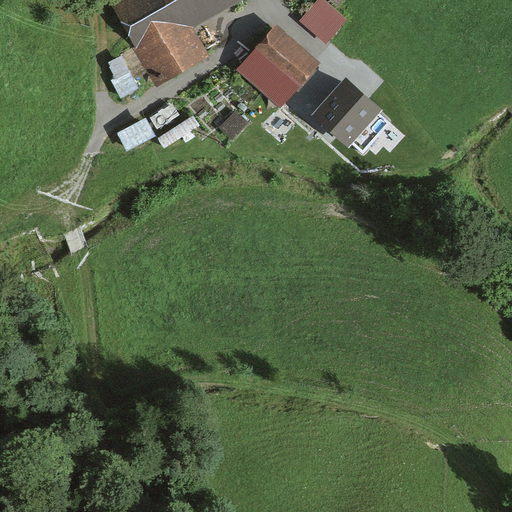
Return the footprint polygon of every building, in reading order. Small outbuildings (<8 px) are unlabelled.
[(234,0),(120,0),(158,82),(208,59),(191,21),(234,0)] [(324,0),(308,18),(332,39),(350,20),(339,10),(347,0),(324,0)] [(289,28),(246,69),(283,107),(326,66),(289,28)] [(109,64),(124,96),(139,89),(124,57),(109,64)] [(380,115),(346,85),(316,120),(350,150),(380,115)] [(120,129),(127,148),(157,138),(151,119),(120,129)]
